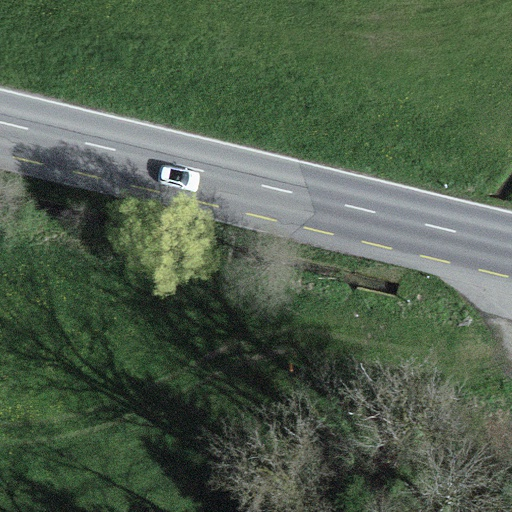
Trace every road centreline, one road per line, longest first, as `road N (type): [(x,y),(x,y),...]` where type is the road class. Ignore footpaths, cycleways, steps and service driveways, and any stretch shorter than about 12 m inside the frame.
road 1 (secondary): [(511,248),(0,123)]
road 2 (track): [(255,186),(228,306)]
